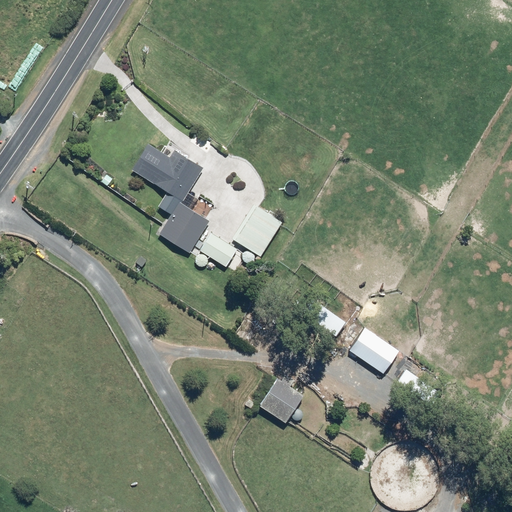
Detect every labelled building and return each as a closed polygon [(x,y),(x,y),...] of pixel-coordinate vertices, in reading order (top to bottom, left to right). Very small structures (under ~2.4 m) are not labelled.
[(203,166),(173,148),(169,156),(147,143),(132,169),(167,190),(158,205),(171,212),(159,232),(190,251),(209,218),(185,204),(187,199),(191,202),(194,197),(187,193),(203,166)] [(281,220),(255,204),(234,238),(260,254),(281,220)] [(236,248),(211,232),(201,249),(226,264),(236,248)] [(360,360),(364,363),(362,366),(372,373),(375,368),(381,373),(398,349),(364,326),(349,348),(362,357),(360,360)] [(292,379),(284,373),(281,378),(278,376),(259,403),(285,420),(303,393),(289,383),(292,379)]
